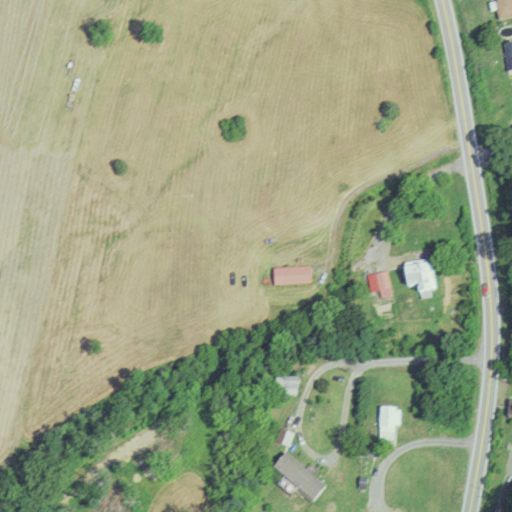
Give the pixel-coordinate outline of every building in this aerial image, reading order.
[(511,14),(511,0),(493,0),(498,18),(511,14)] [(405,287),(415,285),(417,293),(435,290),(429,258),(400,263),(405,287)] [(310,283),(310,267),(272,267),(272,283),(310,283)] [(390,294),(386,270),(366,274),(369,292),(378,290),(379,296),(390,294)] [(274,379),(275,388),(283,386),(284,395),(299,392),(295,375),(274,379)] [(400,406),(379,406),(379,440),(393,440),(393,425),(400,425),(400,406)] [(325,481),(281,455),(270,472),(315,499),(325,481)]
